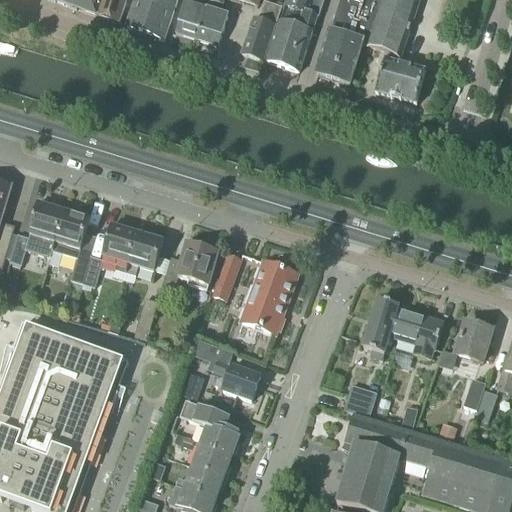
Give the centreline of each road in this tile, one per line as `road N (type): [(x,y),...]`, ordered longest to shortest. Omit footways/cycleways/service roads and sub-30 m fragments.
road 1 (unclassified): [(0,5),(458,147)]
road 2 (residential): [(0,121),(355,229)]
road 3 (residential): [(253,511),(355,229)]
road 4 (residential): [(355,229),(511,279)]
road 5 (unclassified): [(458,147),(504,0)]
